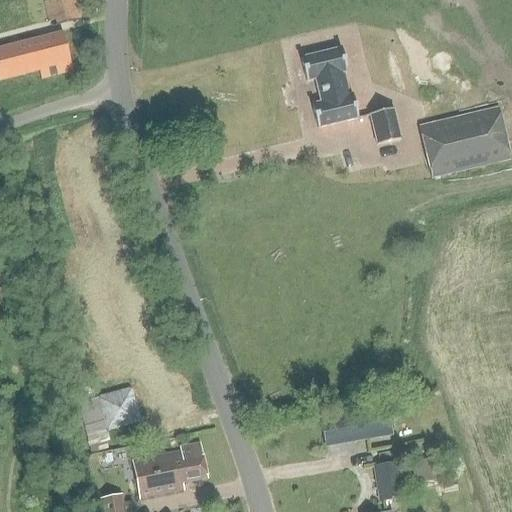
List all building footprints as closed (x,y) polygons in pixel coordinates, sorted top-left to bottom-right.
[(60,0),(62,20),(79,19),(78,0),(60,0)] [(20,48),(18,40),(0,44),(0,59),(3,59),(8,79),(38,71),(40,80),(72,72),(62,34),(24,44),(25,47),(20,48)] [(338,74),(347,72),(341,48),(301,58),(306,82),(315,79),(320,102),(312,105),(318,128),(358,118),(353,95),(344,97),(338,74)] [(497,107),(419,126),(431,179),(510,160),(497,107)] [(393,108),(370,114),(377,145),(401,139),(393,108)] [(115,430),(150,422),(142,386),(107,394),(115,430)] [(320,418),(325,446),(392,435),(387,407),(320,418)] [(181,484),(207,479),(199,444),(179,448),(180,452),(131,463),(139,500),(183,491),(181,484)] [(372,467),(378,502),(402,499),(400,486),(411,484),(408,466),(398,468),(397,463),(372,467)] [(124,511),(121,495),(99,499),(101,511),(124,511)]
